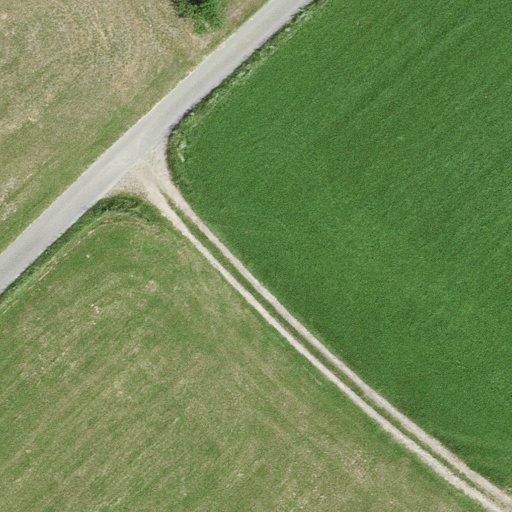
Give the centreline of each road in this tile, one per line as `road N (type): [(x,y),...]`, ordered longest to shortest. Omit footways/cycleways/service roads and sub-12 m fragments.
road 1 (track): [(121,154),(413,450),(495,511)]
road 2 (unclassified): [(0,273),(297,0)]
